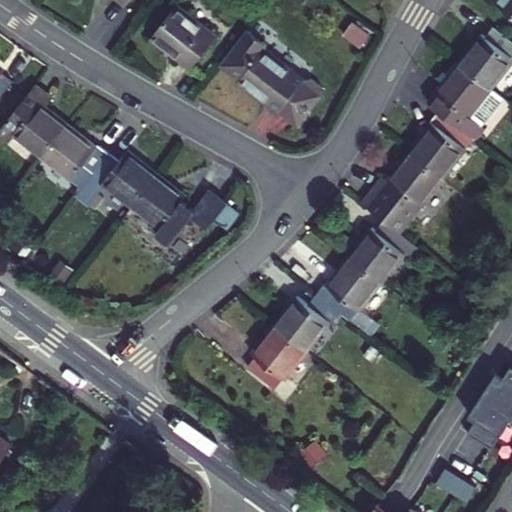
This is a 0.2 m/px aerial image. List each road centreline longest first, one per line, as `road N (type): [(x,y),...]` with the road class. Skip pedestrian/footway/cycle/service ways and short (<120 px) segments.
road 1 (residential): [(314,189),(84,63),(0,6)]
road 2 (residential): [(314,189),(248,256),(102,374)]
road 3 (residential): [(381,511),(511,317)]
road 4 (residential): [(426,0),(314,189)]
road 5 (secondary): [(252,485),(102,374)]
road 6 (secondary): [(102,374),(0,298)]
